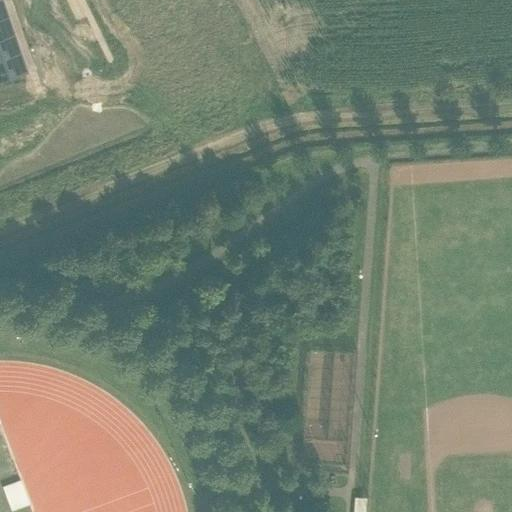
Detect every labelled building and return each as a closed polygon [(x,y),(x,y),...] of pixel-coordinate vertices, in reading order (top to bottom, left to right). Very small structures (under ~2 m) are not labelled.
[(124,0),(126,3),(104,14),(117,40),(132,33),(133,34),(139,31),(138,30),(172,13),(165,0),(124,0)] [(7,16),(0,18),(0,38),(13,34),(7,16)] [(13,34),(0,38),(0,59),(19,53),(13,34)] [(19,53),(0,59),(0,80),(26,72),(19,53)] [(6,483),(13,509),(31,504),(24,479),(6,483)] [(362,511),(362,497),(353,497),(353,511),(362,511)]
